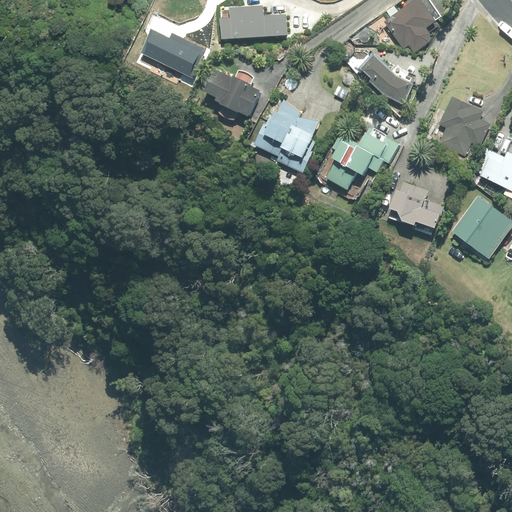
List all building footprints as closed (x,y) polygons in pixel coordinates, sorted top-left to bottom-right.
[(386,8),(391,15),(386,19),(404,48),(410,44),(414,50),(429,41),(432,30),(427,23),(436,17),(425,0),(410,0),(397,8),(394,3),(386,8)] [(307,37),(318,31),(313,23),(303,29),(307,37)] [(385,91),(385,92),(405,101),(417,73),(398,61),(395,68),(393,67),(376,47),(358,68),(370,81),(371,79),(385,91)] [(253,81),(254,79),(234,70),(234,71),(222,66),(221,68),(217,66),(206,87),(218,93),(217,95),(250,112),(263,86),(253,81)] [(345,89),(339,86),(335,94),(341,97),(345,89)] [(448,125),(440,143),(466,155),(473,141),(480,145),(491,120),(481,115),(485,107),(453,93),(441,121),(448,125)] [(280,153),(278,158),(303,169),(316,138),(313,136),(321,118),(299,114),(302,109),(285,95),(279,107),(277,106),(274,112),(272,112),(268,121),(265,119),(256,142),(280,153)] [(330,171),(328,174),(349,186),(361,165),(365,168),(368,162),(378,168),(385,157),(390,159),(400,141),(387,133),(388,131),(375,124),(374,125),(371,123),(363,137),(361,136),(359,138),(343,129),(335,143),(337,144),(334,150),(339,153),(329,171),(330,171)] [(487,146),(477,171),(511,185),(511,146),(510,145),(506,154),(487,146)] [(418,216),(437,223),(442,209),(423,202),(427,190),(411,185),(410,189),(397,185),(391,203),(399,206),(404,215),(417,220),(418,216)] [(511,213),(479,190),(453,227),(491,254),(511,224),(511,213)]
